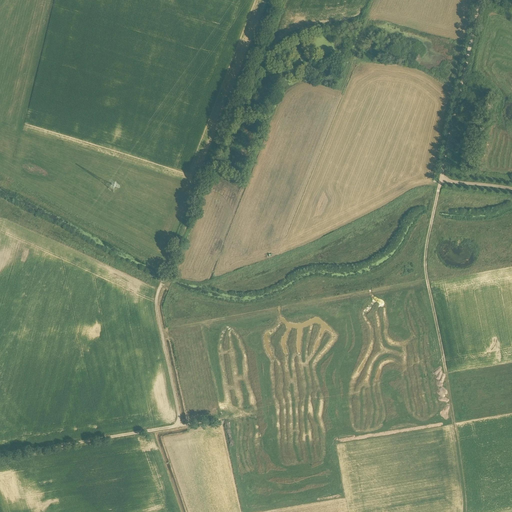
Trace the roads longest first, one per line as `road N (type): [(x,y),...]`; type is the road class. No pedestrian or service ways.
road 1 (track): [(180,425),(157,294),(273,0)]
road 2 (track): [(440,180),(425,265),(465,511)]
road 3 (track): [(168,269),(0,179)]
road 4 (track): [(479,0),(440,180)]
road 5 (track): [(180,425),(0,455)]
